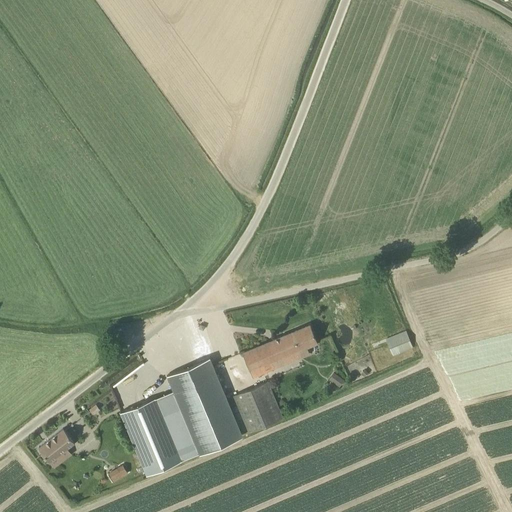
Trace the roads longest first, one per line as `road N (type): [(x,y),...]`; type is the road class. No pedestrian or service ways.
road 1 (unclassified): [(180,313),(266,201),(345,0)]
road 2 (unclassified): [(180,313),(448,255),(511,212)]
road 3 (unclassified): [(0,449),(180,313)]
road 4 (track): [(180,313),(106,330),(0,333)]
